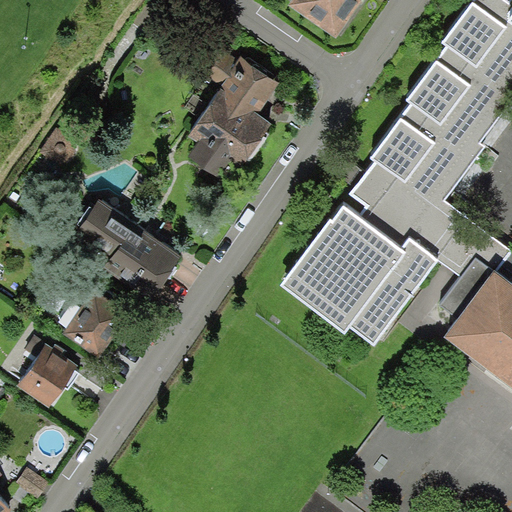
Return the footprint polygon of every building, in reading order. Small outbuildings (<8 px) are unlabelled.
[(511,0),(461,0),(439,28),(447,33),(405,87),(411,92),(369,146),(375,151),(349,186),(366,197),(360,203),(337,189),(276,269),(341,318),(347,311),(374,335),(434,252),(457,268),(476,244),(491,256),(503,239),(443,194),(483,139),(477,136),(511,92),(511,0)] [(359,0),(294,0),(291,5),(336,35),(359,0)] [(218,47),(203,69),(224,84),(188,134),(198,141),(188,155),(221,178),(232,162),(243,170),(275,123),(258,111),(279,82),(243,56),(239,61),(218,47)] [(184,258),(101,198),(76,232),(111,257),(105,266),(153,300),(184,258)] [(511,375),(511,271),(491,256),(441,321),(511,375)] [(97,287),(64,332),(99,356),(133,312),(97,287)] [(79,368),(47,344),(18,385),(50,408),(79,368)] [(49,481),(28,467),(17,482),(38,497),(49,481)] [(0,496),(0,511),(10,511),(12,511),(0,496)]
